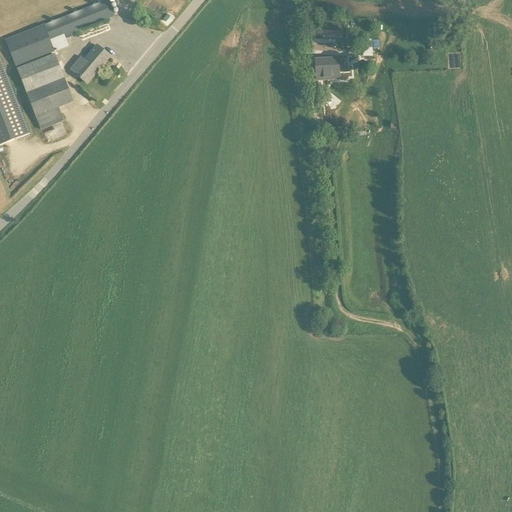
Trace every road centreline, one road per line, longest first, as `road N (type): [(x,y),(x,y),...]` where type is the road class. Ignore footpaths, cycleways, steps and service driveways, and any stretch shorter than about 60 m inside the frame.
road 1 (track): [(313,0),(306,36),(315,177),(335,296),(348,316),(406,332),(422,356),(439,442),(440,511)]
road 2 (unclassified): [(0,225),(200,0)]
